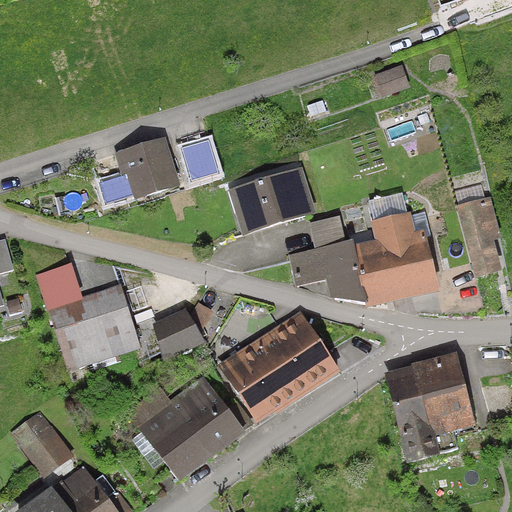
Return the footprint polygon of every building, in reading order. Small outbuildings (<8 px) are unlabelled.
[(403,66),(374,76),(381,95),(410,85),(403,66)] [(208,132),(183,140),(191,163),(215,156),(208,132)] [(177,185),(163,142),(125,155),(139,197),(177,185)] [(308,211),(296,173),(231,194),(243,232),(308,211)] [(496,238),(487,202),(459,209),(476,276),(494,271),(486,240),(496,238)] [(376,245),(289,260),(293,282),(362,301),(428,289),(419,236),(409,237),(406,218),(372,224),(376,245)] [(71,268),(39,278),(48,309),(81,300),(71,268)] [(121,293),(53,313),(70,368),(138,348),(121,293)] [(336,371),(301,319),(227,368),(262,420),(336,371)] [(452,365),(387,380),(405,461),(432,455),(427,432),(465,424),(452,365)] [(242,433),(203,383),(143,428),(182,479),(242,433)] [(39,414),(12,434),(44,477),(72,456),(39,414)] [(113,511),(82,471),(29,511),(113,511)]
